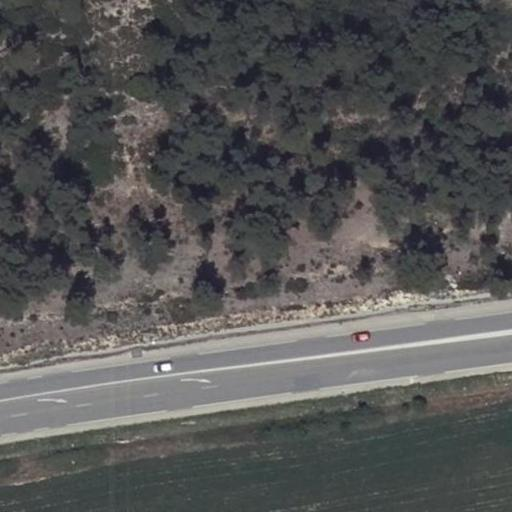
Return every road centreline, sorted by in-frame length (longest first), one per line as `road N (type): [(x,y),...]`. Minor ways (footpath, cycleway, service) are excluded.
road 1 (secondary): [(0,423),(511,347)]
road 2 (secondary): [(511,320),(0,386)]
